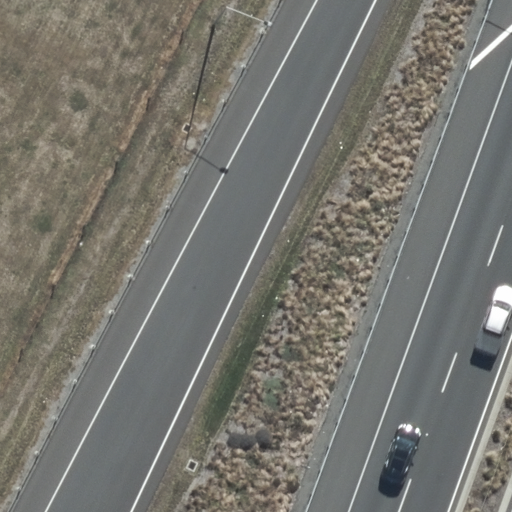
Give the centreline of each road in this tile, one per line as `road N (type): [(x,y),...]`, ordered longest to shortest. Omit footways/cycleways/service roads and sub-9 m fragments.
road 1 (trunk): [(96,511),(342,0)]
road 2 (trunk): [(398,511),(511,198)]
